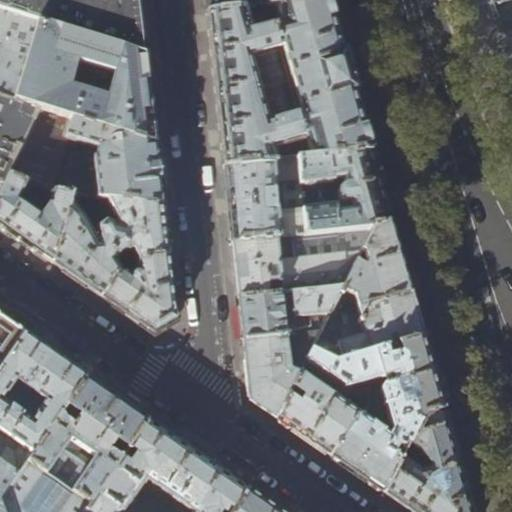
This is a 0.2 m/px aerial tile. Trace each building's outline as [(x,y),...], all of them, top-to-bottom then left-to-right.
[(0,0),(0,14),(36,26),(146,58),(141,6),(140,0),(0,0)] [(205,0),(207,13),(326,0),(325,0),(205,0)] [(207,13),(215,87),(224,169),(298,160),(370,152),(368,146),(369,146),(366,137),(363,125),(362,125),(360,118),(353,94),(356,93),(353,83),(350,84),(347,73),(344,63),(347,62),(345,53),(341,54),(335,30),(333,22),(334,22),(330,9),(328,1),(326,1),(326,0),(207,13)] [(36,26),(0,14),(0,40),(3,42),(0,52),(0,97),(13,102),(36,26)] [(38,110),(156,146),(150,96),(146,58),(36,26),(13,102),(38,110)] [(0,190),(7,176),(38,110),(13,102),(0,97),(0,190)] [(91,160),(97,199),(105,200),(163,207),(159,174),(156,146),(38,110),(7,176),(37,188),(47,192),(63,139),(97,149),(94,155),(95,159),(91,160)] [(373,229),(390,222),(379,187),(370,152),(298,160),(300,186),(333,183),(332,180),(344,179),(345,188),(341,190),(340,192),(339,194),(339,198),(339,200),(341,202),(345,204),(347,204),(348,213),(335,214),(335,207),(302,210),(305,236),(373,230),(373,229)] [(298,160),(224,169),(227,201),(232,244),(305,236),(302,210),(300,186),(298,160)] [(72,195),(52,193),(51,206),(41,219),(28,210),(37,188),(7,176),(0,190),(0,227),(14,237),(52,263),(70,203),(72,195)] [(101,297),(120,270),(126,261),(112,263),(117,256),(118,255),(119,257),(125,254),(124,251),(131,250),(136,260),(168,257),(165,232),(163,207),(105,200),(122,230),(115,231),(114,229),(102,223),(96,228),(97,236),(99,239),(96,244),(84,221),(70,203),(52,263),(75,279),(101,297)] [(359,310),(410,295),(402,266),(390,222),(373,229),(373,230),(343,288),(342,290),(355,297),(359,310)] [(343,288),(373,230),(305,236),(232,244),(235,271),(238,299),(343,288)] [(136,260),(127,260),(134,271),(133,272),(131,274),(131,277),(120,270),(101,297),(126,315),(154,334),(175,321),(171,285),(168,257),(136,260)] [(343,288),(238,299),(240,319),(243,341),(320,333),(342,290),(343,288)] [(335,363),(422,338),(411,300),(410,295),(359,310),(366,335),(338,344),(339,345),(333,347),(317,339),(311,351),(335,363)] [(0,368),(23,335),(0,319),(0,368)] [(257,406),(276,420),(299,375),(290,369),(287,347),(296,346),(298,366),(303,366),(311,351),(317,339),(320,333),(243,341),(245,364),(249,401),(257,406)] [(0,433),(32,456),(85,378),(55,356),(23,335),(0,368),(0,433)] [(422,338),(335,363),(311,351),(303,366),(309,370),(312,365),(345,388),(381,378),(381,379),(390,376),(392,384),(382,387),(381,391),(391,431),(389,436),(358,414),(330,457),(356,475),(383,493),(423,417),(443,410),(431,369),(422,338)] [(330,457),(358,414),(305,377),(309,370),(303,366),(299,375),(276,420),(304,439),(330,457)] [(118,400),(85,378),(32,456),(24,467),(2,500),(5,511),(83,511),(147,420),(118,400)] [(443,410),(423,417),(383,493),(410,511),(471,511),(461,473),(443,410)] [(199,456),(165,433),(147,420),(83,511),(232,511),(248,490),(199,456)] [(0,511),(5,511),(2,500),(24,467),(3,453),(0,456),(0,511)] [(279,511),(248,490),(232,511),(279,511)]
